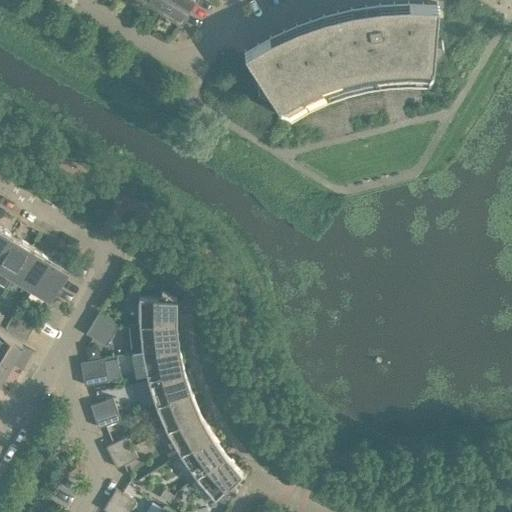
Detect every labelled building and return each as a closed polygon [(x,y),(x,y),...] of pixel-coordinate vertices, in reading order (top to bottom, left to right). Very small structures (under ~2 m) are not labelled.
[(145,0),(162,10),(167,0),(145,0)] [(181,22),(194,0),(167,0),(162,10),(181,22)] [(409,73),(432,74),(434,56),(443,40),(436,36),(438,2),(409,1),(380,3),(351,7),(335,11),(323,14),(296,23),(270,35),(244,50),(263,79),(258,86),(273,95),(283,111),(303,99),(323,90),(344,83),(365,78),(387,74),(409,73)] [(0,224),(0,253),(13,233),(0,224)] [(13,233),(0,253),(0,279),(7,284),(12,275),(31,244),(13,233)] [(31,244),(12,275),(30,286),(50,255),(31,244)] [(50,298),(69,267),(50,255),(30,286),(50,298)] [(162,287),(157,295),(139,294),(139,323),(177,321),(177,296),(162,287)] [(119,323),(98,311),(92,321),(113,334),(119,323)] [(5,326),(9,328),(26,338),(34,324),(13,312),(5,326)] [(86,332),(107,344),(113,334),(92,321),(86,332)] [(177,321),(139,323),(129,323),(132,351),(142,350),(179,344),(177,321)] [(23,343),(0,329),(0,355),(11,362),(23,343)] [(184,367),(179,344),(142,350),(148,377),(184,367)] [(0,380),(0,381),(11,362),(0,355),(0,380)] [(104,356),(81,360),(83,372),(106,368),(105,359),(104,356)] [(118,356),(105,359),(106,368),(119,366),(118,356)] [(192,390),(184,367),(148,377),(156,403),(192,390)] [(85,384),(108,380),(106,368),(83,372),(85,384)] [(201,411),(192,390),(156,403),(167,428),(201,411)] [(113,396),(91,403),(94,415),(117,407),(113,396)] [(98,426),(121,418),(117,407),(94,415),(98,426)] [(212,432),(201,411),(167,428),(181,452),(212,432)] [(226,451),(212,432),(181,452),(196,474),(226,451)] [(128,434),(106,445),(111,455),(133,445),(128,434)] [(116,466),(138,456),(133,445),(111,455),(116,466)] [(242,470),(226,451),(196,474),(215,496),(223,501),(242,470)] [(136,499),(116,487),(109,497),(130,510),(136,499)] [(164,488),(160,494),(171,500),(175,494),(164,488)] [(103,507),(110,511),(128,511),(130,510),(109,497),(103,507)]
